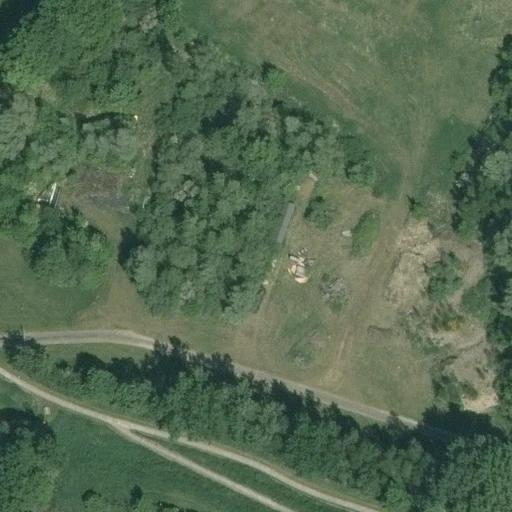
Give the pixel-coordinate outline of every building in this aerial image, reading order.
[(31,156),(26,172),(41,177),(46,161),(31,156)] [(333,180),(328,191),(353,201),(358,190),(333,180)] [(369,236),(376,221),(315,192),(308,207),(369,236)] [(282,248),(295,208),(286,205),(272,244),(282,248)] [(67,244),(71,230),(34,221),(30,235),(67,244)] [(422,227),(417,237),(444,248),(448,238),(422,227)] [(462,276),(437,263),(440,258),(399,237),(391,253),(436,275),(434,279),(455,290),(462,276)] [(451,241),(444,259),(469,269),(476,251),(451,241)] [(312,260),(338,269),(342,257),(316,248),(312,260)] [(456,291),(385,261),(378,278),(449,308),(456,291)] [(304,284),(324,292),(330,275),(311,267),(304,284)] [(384,288),(380,304),(410,313),(415,297),(384,288)] [(369,305),(362,321),(397,336),(404,320),(369,305)] [(354,330),(350,347),(390,358),(395,342),(354,330)] [(385,381),(390,368),(349,350),(344,363),(385,381)]
